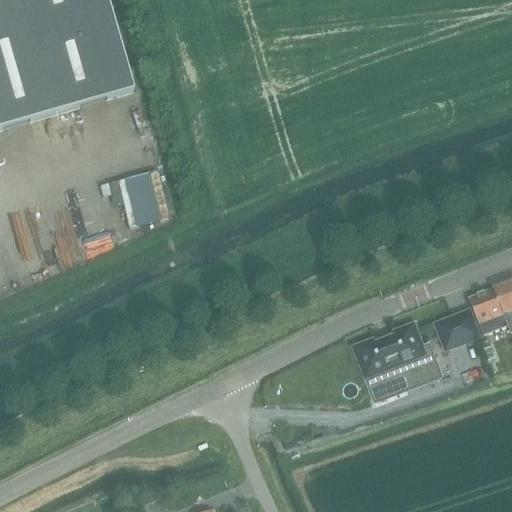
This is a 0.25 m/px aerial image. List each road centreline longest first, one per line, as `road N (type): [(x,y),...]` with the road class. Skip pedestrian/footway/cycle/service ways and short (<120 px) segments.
road 1 (tertiary): [(222,386),(511,260)]
road 2 (tertiary): [(0,496),(222,386)]
road 3 (unclassified): [(268,511),(222,386)]
